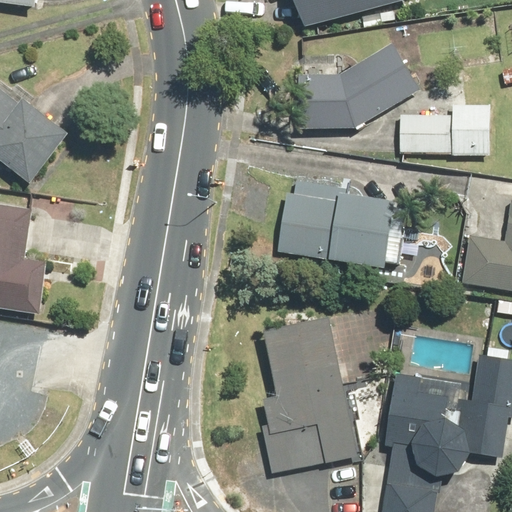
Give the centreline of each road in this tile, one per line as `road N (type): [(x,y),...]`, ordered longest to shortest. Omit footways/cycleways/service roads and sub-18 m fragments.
road 1 (secondary): [(146,383),(185,80),(175,0)]
road 2 (primary): [(0,511),(64,480),(146,383)]
road 3 (primary): [(146,383),(172,461),(201,511)]
road 4 (secondary): [(129,511),(146,383)]
